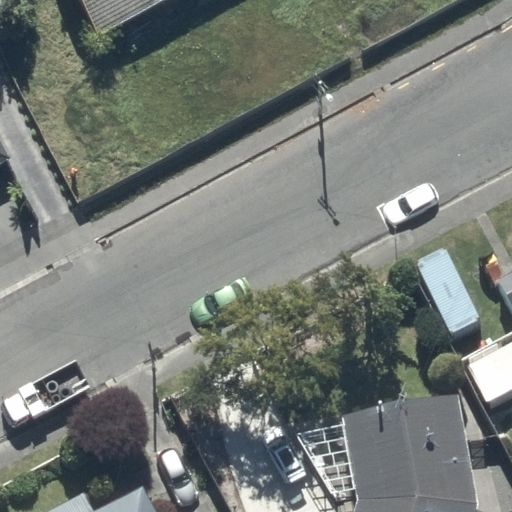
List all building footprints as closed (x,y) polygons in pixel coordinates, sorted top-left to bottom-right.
[(79,0),(100,38),(168,0),(79,0)] [(0,164),(10,160),(0,139),(0,164)] [(511,290),(503,295),(511,311),(511,290)] [(511,352),(473,372),(491,408),(511,397),(511,352)] [(354,500),(351,511),(481,511),(473,510),(455,394),(340,411),(342,425),(292,433),(329,494),(354,488),(354,500)] [(152,511),(139,488),(95,511),(87,511),(78,496),(47,511),(152,511)]
